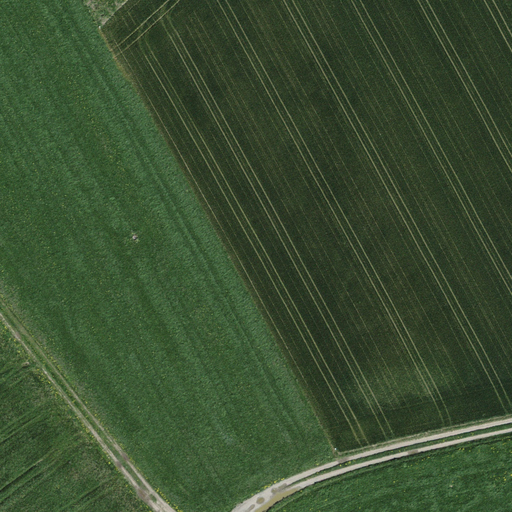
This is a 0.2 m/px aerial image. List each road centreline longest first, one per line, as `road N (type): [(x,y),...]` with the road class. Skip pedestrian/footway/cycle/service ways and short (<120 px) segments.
road 1 (track): [(257,511),(346,471),(511,434)]
road 2 (track): [(165,511),(76,405)]
